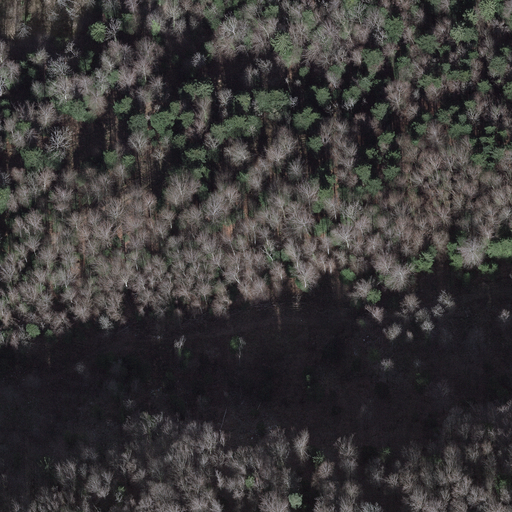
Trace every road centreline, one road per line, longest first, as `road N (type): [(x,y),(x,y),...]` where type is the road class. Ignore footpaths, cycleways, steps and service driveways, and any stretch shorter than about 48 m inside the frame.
road 1 (track): [(511,290),(374,320),(263,321),(109,347),(48,377),(0,385)]
road 2 (track): [(281,0),(221,122),(193,157),(352,127)]
road 3 (track): [(193,157),(50,238),(0,288)]
